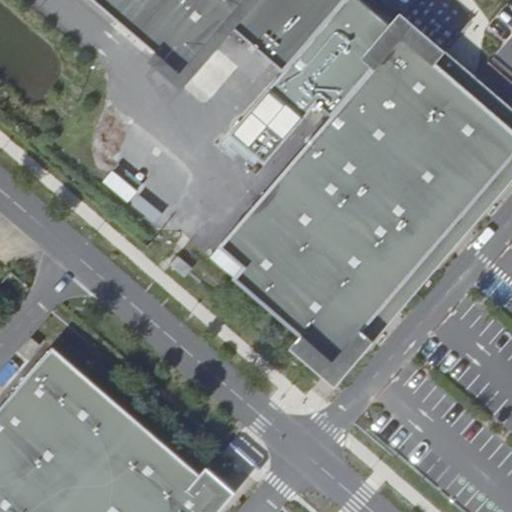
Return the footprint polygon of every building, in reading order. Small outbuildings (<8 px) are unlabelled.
[(92,0),(180,75),(244,0),(92,0)] [(443,46),(395,5),(372,31),(348,58),(364,72),(278,172),(215,244),(237,262),(225,277),(288,331),(273,348),(314,383),(357,333),(343,321),(511,127),(432,59),(443,46)] [(109,169),(102,180),(126,196),(134,185),(109,169)] [(177,257),(170,265),(184,277),(191,269),(177,257)] [(0,511),(208,511),(223,496),(54,347),(0,411),(0,511)] [(420,467),(435,477),(446,461),(431,451),(420,467)]
